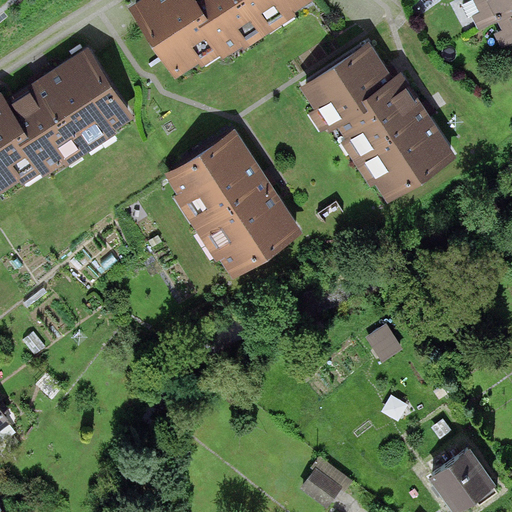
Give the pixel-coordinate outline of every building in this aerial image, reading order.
[(132,0),(127,4),(173,74),(213,48),(220,58),(307,0),(132,0)] [(474,27),(496,16),(502,28),(490,34),(497,46),(511,37),(511,0),(472,0),(477,9),(467,15),(474,27)] [(333,116),(384,198),(450,158),(401,78),(390,85),(364,42),(295,84),(320,124),(333,116)] [(0,187),(33,166),(39,176),(129,117),(84,48),(1,103),(0,101),(0,187)] [(165,170),(231,271),(292,231),(226,131),(165,170)] [(384,324),(364,338),(377,358),(398,345),(384,324)] [(0,423),(9,417),(0,405),(0,423)] [(475,493),(480,500),(499,487),(493,479),(496,477),(472,441),(430,469),(455,506),(475,493)] [(357,477),(322,450),(314,461),(316,462),(299,484),(326,504),(340,486),(346,491),(357,477)]
